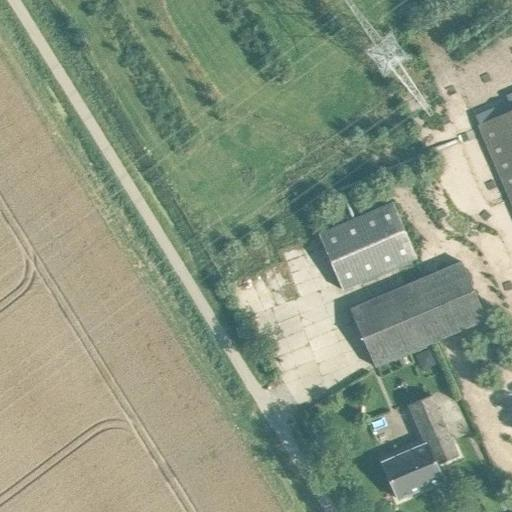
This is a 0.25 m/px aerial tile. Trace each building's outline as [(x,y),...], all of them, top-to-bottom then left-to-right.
[(511,111),(480,125),(511,200),(511,111)] [(342,291),(417,259),(394,203),(318,235),(342,291)] [(256,301),(317,279),(297,226),(254,241),(260,257),(243,264),(256,301)] [(375,367),(394,360),(487,319),(462,261),(350,309),(375,367)] [(508,354),(511,352),(511,331),(502,334),(508,354)] [(428,367),(439,362),(432,347),(410,357),(417,374),(429,368),(428,367)] [(459,391),(467,409),(479,404),(471,386),(459,391)] [(398,499),(416,492),(440,482),(434,466),(455,457),(429,395),(408,405),(426,444),(382,462),(398,499)]
